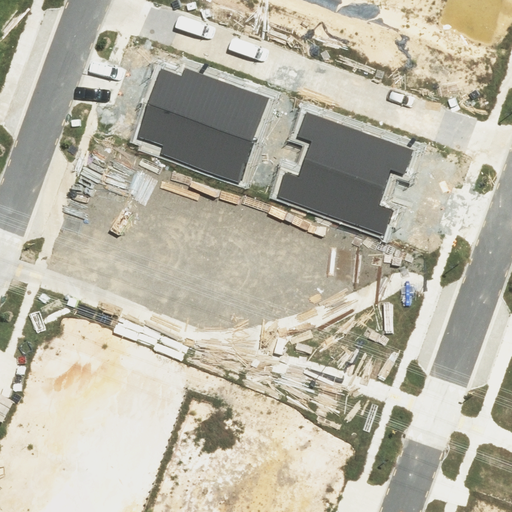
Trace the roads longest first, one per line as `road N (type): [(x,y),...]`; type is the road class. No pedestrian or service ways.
road 1 (residential): [(96,0),(511,150)]
road 2 (residential): [(400,511),(511,205)]
road 3 (residential): [(86,0),(0,243)]
